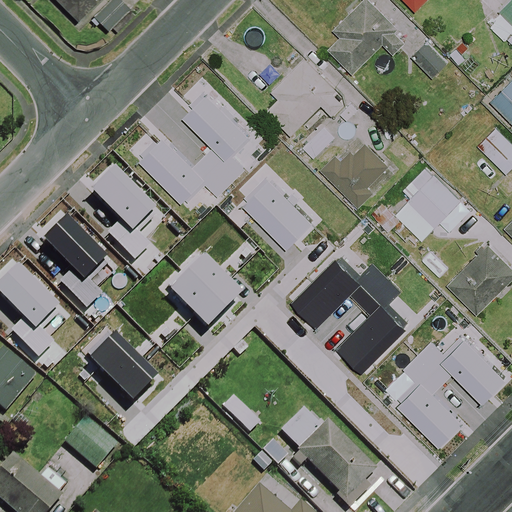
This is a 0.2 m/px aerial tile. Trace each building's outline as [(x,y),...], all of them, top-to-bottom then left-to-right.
[(116,0),(53,0),(78,24),(88,14),(109,36),(131,14),(116,0)] [(392,26),(366,0),(363,0),(334,29),(342,37),(327,51),(352,76),(388,40),(383,35),(392,26)] [(403,0),(416,12),(426,0),(403,0)] [(511,0),(510,0),(498,13),(485,26),(505,46),(509,42),(511,44),(511,0)] [(447,64),(427,44),(412,58),(432,78),(447,64)] [(260,120),(283,143),(314,111),(326,122),(344,103),(301,61),(270,92),(279,100),(265,115),(260,120)] [(511,75),(488,98),(511,124),(511,75)] [(260,154),(213,104),(184,132),(231,181),(260,154)] [(334,138),(323,127),(302,148),(313,159),(334,138)] [(511,168),(511,145),(495,129),(477,147),(505,175),(511,168)] [(360,211),(376,195),(367,187),(372,182),(387,167),(363,142),(339,166),(331,158),(320,170),(357,208),(360,211)] [(186,187),(154,156),(116,195),(155,233),(168,220),(161,213),(186,187)] [(460,202),(424,168),(410,182),(419,190),(395,216),(422,242),(460,202)] [(267,212),(248,191),(232,205),(252,226),(267,212)] [(399,221),(382,204),(370,216),(387,233),(399,221)] [(511,218),(503,227),(511,236),(511,218)] [(138,265),(99,226),(66,259),(104,298),(138,265)] [(511,279),(511,271),(488,246),(447,286),(476,315),(511,279)] [(201,273),(180,252),(166,266),(187,287),(201,273)] [(181,291),(160,271),(146,285),(167,306),(181,291)] [(66,302),(37,272),(0,308),(0,331),(18,350),(66,302)] [(0,294),(9,287),(0,277),(0,294)] [(302,296),(293,287),(274,305),(283,315),(302,296)] [(462,330),(432,300),(392,340),(422,370),(462,330)] [(32,378),(0,351),(0,410),(4,413),(32,378)] [(376,351),(334,393),(350,409),(335,424),(359,447),(392,413),(384,405),(407,382),(376,351)] [(236,407),(211,386),(202,397),(227,418),(236,407)] [(301,412),(277,435),(294,452),(287,457),(299,470),(305,464),(347,508),(367,489),(361,483),(372,472),(325,423),(318,429),(301,412)] [(114,448),(90,426),(81,436),(75,431),(63,445),(93,472),(114,448)] [(37,480),(9,457),(0,468),(0,504),(9,511),(46,511),(65,489),(44,471),(37,480)] [(289,511),(283,511),(282,511),(256,488),(235,511),(308,511),(297,503),(289,511)]
